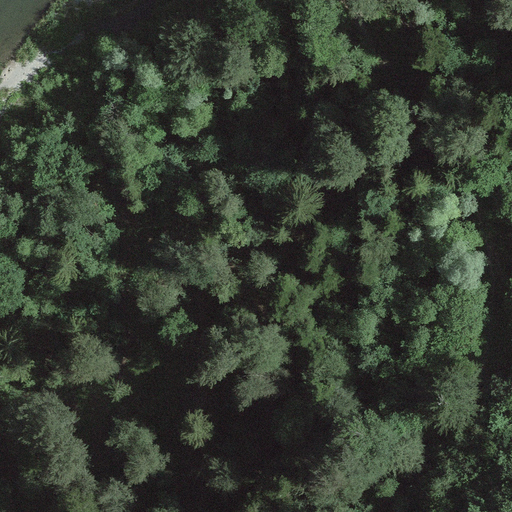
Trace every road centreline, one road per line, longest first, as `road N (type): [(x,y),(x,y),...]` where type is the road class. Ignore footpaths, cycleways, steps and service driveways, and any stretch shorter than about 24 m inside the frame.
road 1 (track): [(136,404),(342,178),(418,108),(497,64),(511,64)]
road 2 (track): [(489,387),(380,511)]
